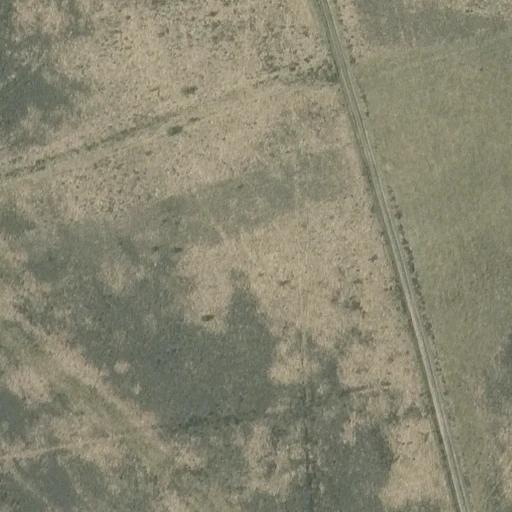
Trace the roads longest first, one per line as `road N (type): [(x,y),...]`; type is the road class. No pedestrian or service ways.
road 1 (track): [(466,511),(325,0)]
road 2 (track): [(511,43),(348,81)]
